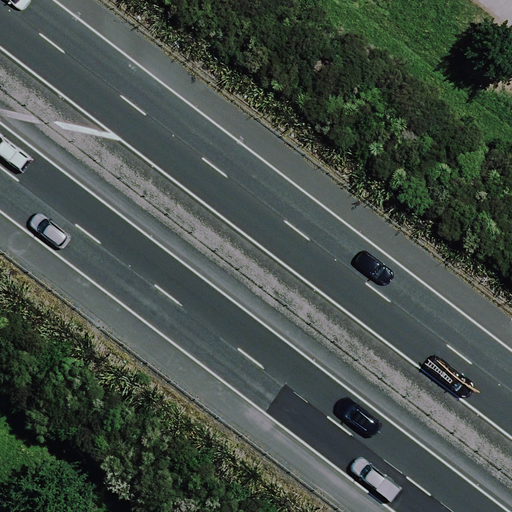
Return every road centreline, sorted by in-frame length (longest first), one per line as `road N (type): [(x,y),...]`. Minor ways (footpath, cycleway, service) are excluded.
road 1 (motorway): [(0,52),(511,432)]
road 2 (motorway): [(431,511),(0,186)]
